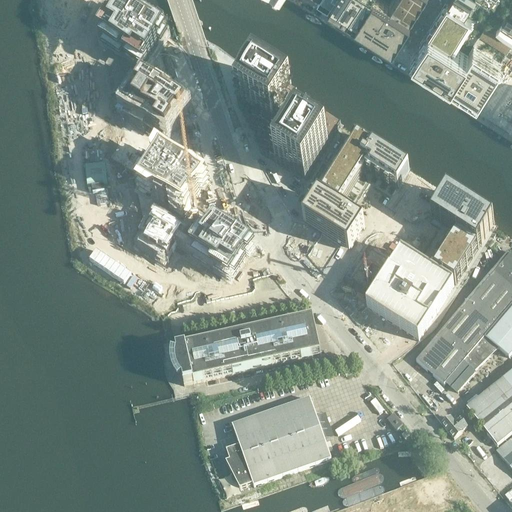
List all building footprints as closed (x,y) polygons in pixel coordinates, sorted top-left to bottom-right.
[(331,0),(331,1),(330,3),(357,20),(358,18),(369,0),(331,0)] [(416,10),(417,9),(413,6),(421,0),(422,1),(422,0),(394,0),(391,5),(383,0),(369,0),(358,18),(395,42),(416,10)] [(465,0),(449,0),(448,2),(470,16),(469,16),(471,17),(477,7),(465,0)] [(448,2),(415,54),(453,78),(469,54),(452,43),(469,16),(470,16),(448,2)] [(118,10),(102,35),(147,238),(198,270),(204,261),(233,280),(251,251),(216,228),(218,226),(198,214),(195,200),(205,186),(187,175),(176,122),(185,107),(170,98),(159,48),(158,47),(164,39),(118,10)] [(511,29),(511,17),(506,13),(500,22),(502,23),(511,29)] [(511,29),(502,23),(496,33),(511,42),(511,29)] [(469,54),(453,78),(479,95),(500,63),(473,46),(469,54)] [(244,92),(237,103),(247,110),(243,116),(253,123),(249,129),(259,136),(255,142),(265,148),(261,155),(287,171),(288,169),(307,181),(342,128),(258,74),(258,75),(246,93),(244,92)] [(358,138),(322,194),(340,205),(365,167),(398,188),(398,187),(409,171),(358,138)] [(409,171),(398,187),(408,193),(407,196),(417,202),(419,200),(429,207),(440,190),(409,171)] [(457,236),(434,272),(456,285),(492,228),(493,227),(446,197),(435,215),(460,231),(457,236)] [(365,228),(319,199),(305,221),(351,250),(365,228)] [(367,247),(347,278),(375,296),(395,265),(367,247)] [(490,332),(511,306),(511,256),(508,254),(462,308),(490,332)] [(375,296),(367,309),(419,343),(454,288),(402,255),(395,265),(375,296)] [(444,387),(483,341),(490,332),(462,308),(416,363),(444,387)] [(511,310),(487,340),(509,358),(511,354),(511,310)] [(312,358),(315,355),(316,355),(309,325),(304,323),(176,352),(178,357),(177,357),(176,362),(177,367),(178,372),(180,377),(183,382),(184,387),(312,358)] [(473,373),(493,349),(483,341),(464,365),(473,373)] [(475,374),(473,373),(464,365),(447,384),(458,394),(475,374)] [(497,447),(511,435),(511,373),(467,410),(497,447)] [(332,461),(310,401),(233,428),(240,448),(226,452),(230,462),(226,463),(240,491),(253,486),(254,488),(332,461)] [(402,426),(394,416),(387,421),(396,432),(402,426)] [(462,433),(467,429),(460,420),(455,424),(450,419),(442,426),(454,441),(463,434),(462,433)] [(511,440),(496,453),(511,471),(511,440)] [(343,511),(477,511),(466,498),(458,504),(457,503),(448,509),(446,506),(437,509),(419,487),(413,492),(409,494),(406,490),(343,511)]
